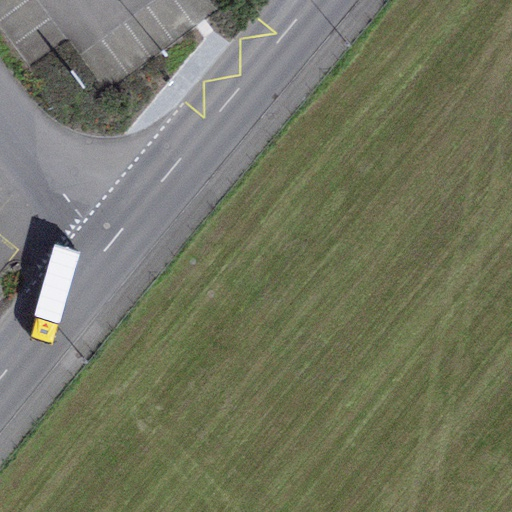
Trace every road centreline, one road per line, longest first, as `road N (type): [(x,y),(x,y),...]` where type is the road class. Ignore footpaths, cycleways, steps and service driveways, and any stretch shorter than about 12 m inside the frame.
road 1 (tertiary): [(113,243),(317,0)]
road 2 (unclassified): [(113,243),(0,98)]
road 3 (tertiary): [(0,382),(113,243)]
